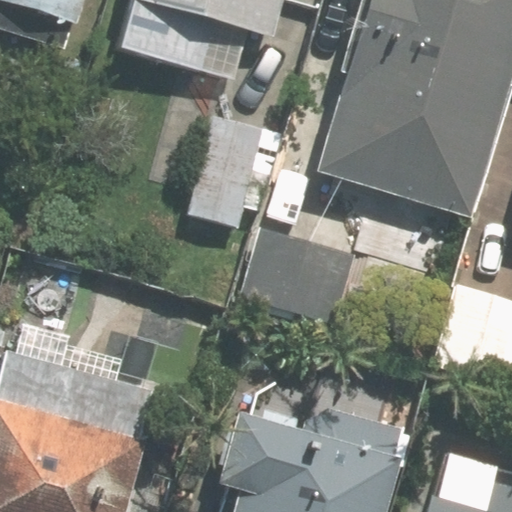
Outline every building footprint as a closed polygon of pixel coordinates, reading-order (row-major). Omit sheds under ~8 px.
[(0,0),(0,17),(66,36),(76,0),(0,0)] [(253,85),(275,0),(122,0),(110,47),(253,85)] [(463,223),(511,54),(511,0),(360,0),(308,178),(463,223)] [(511,374),(511,309),(441,287),(418,358),(508,387),(511,374)] [(0,511),(116,511),(147,394),(0,356),(0,511)] [(379,511),(402,436),(236,388),(199,511),(379,511)] [(415,511),(511,511),(511,495),(427,472),(415,511)]
